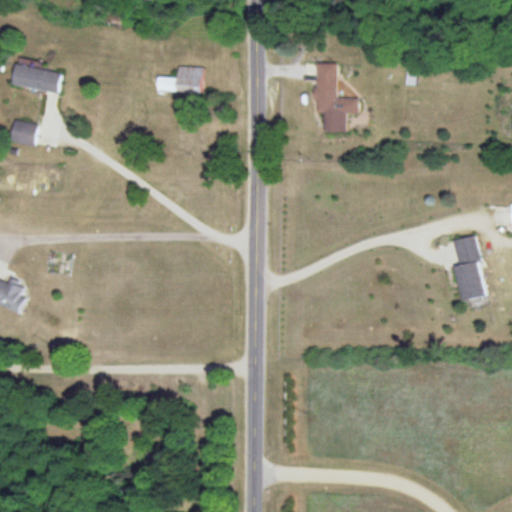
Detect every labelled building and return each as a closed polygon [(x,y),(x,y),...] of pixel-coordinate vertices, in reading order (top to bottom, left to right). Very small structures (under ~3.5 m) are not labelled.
[(319,115),(326,115),(325,133),(348,134),(349,115),(361,115),(361,100),(341,100),(341,65),(320,64),(319,115)] [(65,71),(20,68),(19,88),(64,92),(65,71)] [(207,68),(181,68),(181,79),(162,79),(162,93),(207,93),(207,68)] [(38,148),(41,126),(17,123),(13,145),(38,148)] [(511,234),(511,206),(495,207),(495,235),(511,234)] [(490,298),(480,238),(456,243),(467,302),(490,298)] [(0,282),(0,304),(20,314),(32,288),(4,275),(0,282)]
